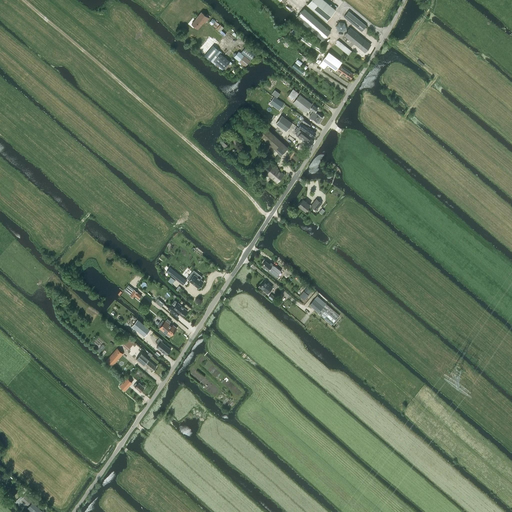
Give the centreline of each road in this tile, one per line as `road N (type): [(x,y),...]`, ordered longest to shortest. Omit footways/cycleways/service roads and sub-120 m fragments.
road 1 (unclassified): [(73,511),(404,0)]
road 2 (track): [(269,217),(23,0)]
road 3 (track): [(496,125),(383,37)]
road 4 (track): [(0,392),(99,475)]
